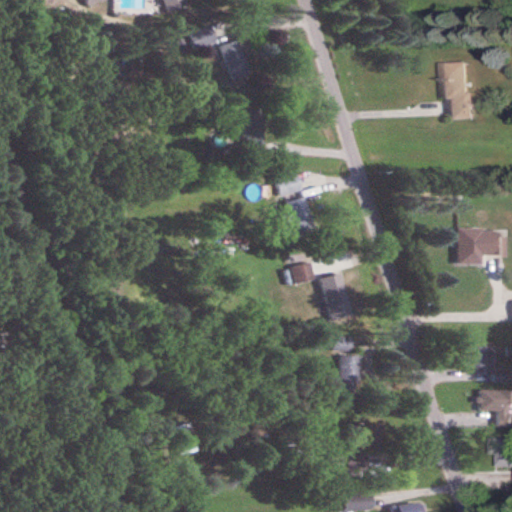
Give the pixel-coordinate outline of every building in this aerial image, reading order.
[(162,0),(167,14),(191,7),(188,0),(162,0)] [(217,43),(211,25),(186,34),(193,52),(217,43)] [(242,73),(242,44),(225,44),(225,73),(242,73)] [(444,64),(444,101),(450,101),(451,118),(473,118),(472,63),(444,64)] [(233,111),(233,135),(243,135),(243,149),(264,149),(264,111),(233,111)] [(280,197),(302,192),(298,172),(275,177),(280,197)] [(295,238),(315,232),(305,198),(285,204),(295,238)] [(457,264),(481,264),(481,256),(504,256),(504,229),(457,229),(457,264)] [(290,269),(295,285),(314,279),(309,263),(290,269)] [(354,317),(342,274),(318,280),(330,323),(354,317)] [(494,346),(466,346),(466,369),(494,369),(494,346)] [(339,357),(339,395),(360,395),(360,357),(339,357)] [(496,428),(511,427),(511,390),(478,390),(478,413),(496,413),(496,428)] [(176,456),(196,452),(191,423),(170,427),(176,456)] [(491,469),(511,468),(511,442),(491,442),(491,469)] [(371,495),(343,495),(343,511),(371,511),(371,495)]
